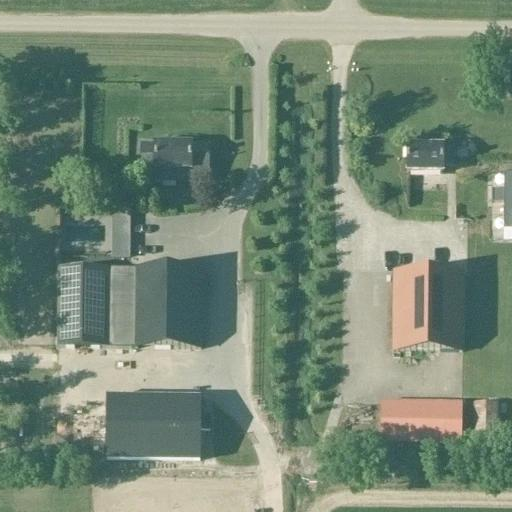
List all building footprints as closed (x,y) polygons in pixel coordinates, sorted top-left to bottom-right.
[(190,184),(190,172),(190,146),(154,146),(141,146),(141,184),(190,184)] [(455,168),(454,149),(442,149),(442,148),(406,148),(406,175),(442,175),(442,168),(455,168)] [(511,175),(502,175),(502,192),(492,192),(491,204),(502,204),(502,231),(511,231),(511,175)] [(124,250),(93,249),(93,260),(124,260),(124,250)] [(200,351),(201,272),(57,271),(57,350),(200,351)] [(462,354),(463,275),(393,274),(392,353),(462,354)] [(210,418),(200,418),(200,403),(107,402),(106,463),(199,464),(200,433),(210,433),(210,418)] [(460,448),(461,405),(380,404),(379,447),(460,448)]
